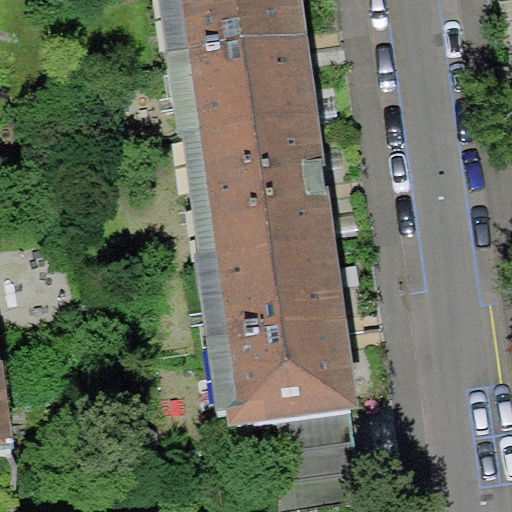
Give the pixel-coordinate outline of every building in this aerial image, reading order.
[(160,47),(164,76),(294,58),(288,14),(285,0),(169,0),(175,45),(160,47)] [(299,95),(294,58),(164,76),(168,106),(184,104),(190,153),(195,153),(305,137),(299,95)] [(204,216),(212,277),(322,261),(322,259),(318,259),(312,214),(317,213),(315,196),(313,185),(308,186),(302,141),(305,140),(305,137),(195,153),(199,183),(183,185),(187,219),(204,216)] [(326,291),(322,261),(212,277),(208,277),(215,327),(199,330),(203,359),(333,341),(326,291)] [(277,461),(278,461),(348,451),(339,387),(333,341),(203,359),(207,387),(223,385),(230,438),(273,432),(277,461)] [(350,460),(348,451),(278,461),(277,492),(353,481),(350,460)] [(0,511),(7,511),(9,479),(6,465),(0,465),(0,511)] [(356,511),(353,481),(277,492),(275,511),(356,511)]
